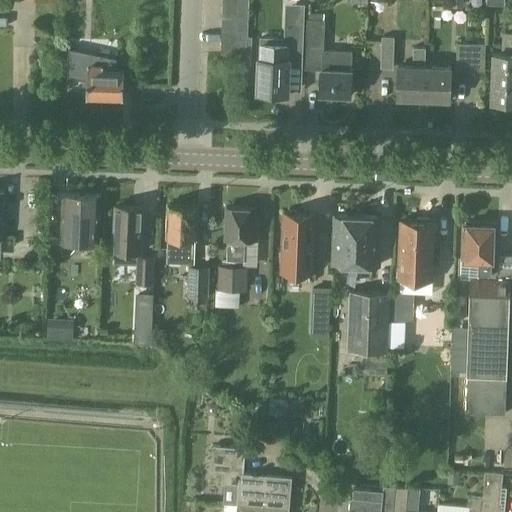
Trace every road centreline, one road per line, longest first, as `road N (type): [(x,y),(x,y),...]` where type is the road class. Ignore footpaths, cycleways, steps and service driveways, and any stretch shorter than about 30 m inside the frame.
road 1 (tertiary): [(511,172),(188,157)]
road 2 (tertiary): [(188,157),(0,150)]
road 3 (residential): [(188,157),(193,0)]
